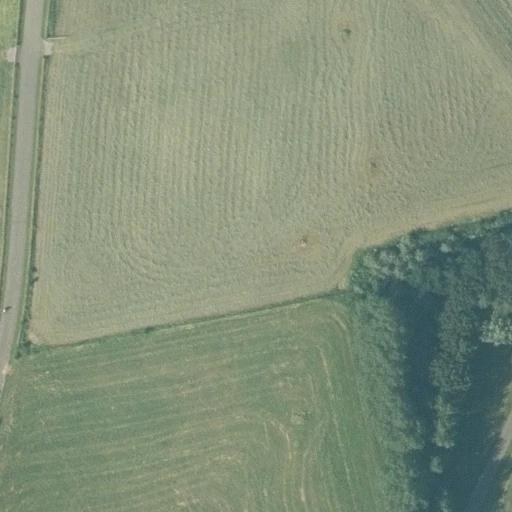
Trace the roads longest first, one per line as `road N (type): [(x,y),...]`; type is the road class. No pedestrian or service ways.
road 1 (track): [(265,0),(31,50)]
road 2 (track): [(511,101),(415,0)]
